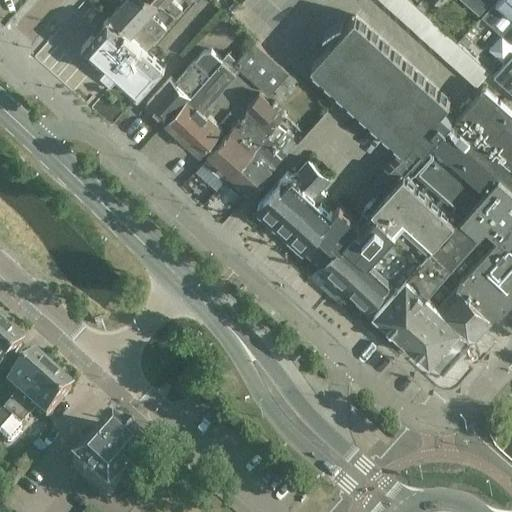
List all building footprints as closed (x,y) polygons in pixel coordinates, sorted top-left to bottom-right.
[(160,34),(124,0),(110,15),(128,32),(143,45),(151,36),(155,40),(160,34)] [(153,0),(123,0),(124,0),(160,34),(166,28),(158,20),(161,16),(155,8),(158,5),(153,0)] [(220,0),(231,10),(238,3),(235,0),(220,0)] [(511,0),(496,0),(483,15),(511,41),(511,0)] [(177,16),(183,10),(175,2),(169,8),(177,16)] [(404,173),(445,127),(454,118),(443,108),(451,99),(447,96),(448,95),(442,89),(441,90),(435,85),(436,84),(430,78),(429,80),(424,75),(425,74),(418,68),(417,69),(412,65),(413,63),(407,58),(406,59),(401,55),(402,53),(395,47),(394,49),(389,44),(390,43),(384,37),(383,38),(378,34),(379,32),(372,26),(371,28),(366,23),(367,22),(361,16),(360,17),(356,14),(312,63),(316,66),(315,68),(321,74),(322,72),(327,77),(326,78),(333,84),(334,83),(339,87),(338,89),(344,94),(345,93),(350,98),(349,99),(356,105),(357,103),(362,108),(361,109),(367,115),(369,114),(374,119),(372,120),(379,126),(380,124),(385,129),(384,130),(390,136),(392,135),(397,139),(395,141),(402,146),(403,145),(407,148),(408,147),(409,148),(407,152),(402,157),(394,164),(362,194),(355,205),(363,212),(358,218),(341,203),(332,212),(320,200),(326,194),(320,188),(329,178),(309,160),(293,177),(288,171),(258,203),(291,233),(286,238),(298,248),(303,244),(304,245),(305,243),(308,246),(307,247),(312,252),(314,251),(316,253),(315,255),(320,260),(322,258),(325,261),(323,262),(369,303),(363,309),(370,316),(367,319),(388,339),(392,335),(404,335),(444,371),(495,314),(457,281),(498,234),(488,225),(480,233),(462,216),(455,219),(404,173)] [(82,46),(101,63),(128,32),(110,15),(109,17),(109,16),(82,46)] [(128,32),(101,63),(119,79),(146,49),(142,46),(143,45),(128,32)] [(223,61),(168,122),(174,127),(201,152),(222,128),(203,110),(236,73),(235,71),(239,66),(269,94),(274,88),(285,98),(295,87),(300,82),(255,41),(231,68),(223,61)] [(146,49),(119,79),(138,96),(165,66),(146,49)] [(171,77),(147,103),(168,122),(223,61),(211,50),(203,51),(176,81),(171,77)] [(511,54),(494,75),(511,90),(511,54)] [(457,281),(495,314),(511,294),(511,109),(483,84),(454,118),(445,127),(404,173),(455,219),(462,216),(480,233),(488,225),(498,234),(457,281)] [(240,120),(207,157),(228,176),(230,178),(285,118),(282,115),(277,110),(259,94),(248,107),(258,116),(253,120),(246,114),(240,120)] [(285,118),(230,178),(249,194),(250,195),(276,165),(304,135),(285,118)] [(0,332),(0,369),(21,347),(2,330),(0,332)] [(33,358),(8,385),(7,386),(17,395),(0,413),(0,431),(42,385),(51,374),(33,358)] [(51,374),(42,385),(0,431),(0,436),(7,442),(11,442),(21,431),(21,430),(20,426),(34,410),(45,419),(70,391),(51,374)] [(71,467),(88,482),(129,437),(122,431),(119,433),(109,424),(94,442),(85,434),(73,449),(81,456),(71,467)] [(129,437),(88,482),(105,498),(119,482),(128,489),(137,479),(128,472),(143,455),(133,446),(136,443),(129,437)]
